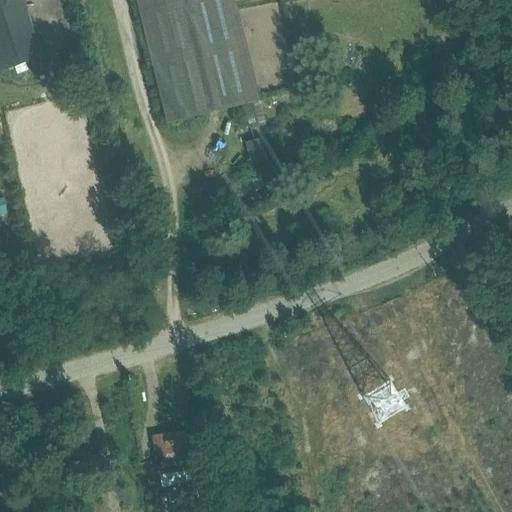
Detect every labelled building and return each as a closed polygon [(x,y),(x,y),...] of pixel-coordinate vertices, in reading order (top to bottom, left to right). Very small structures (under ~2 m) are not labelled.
[(0,0),(0,70),(42,55),(23,0),(0,0)] [(134,0),(166,125),(243,105),(250,130),(266,125),(259,102),(260,101),(234,0),(134,0)] [(82,53),(70,56),(77,83),(89,80),(82,53)] [(245,144),(251,167),(267,163),(261,139),(245,144)] [(183,435),(154,440),(162,489),(177,486),(179,498),(196,495),(183,435)]
